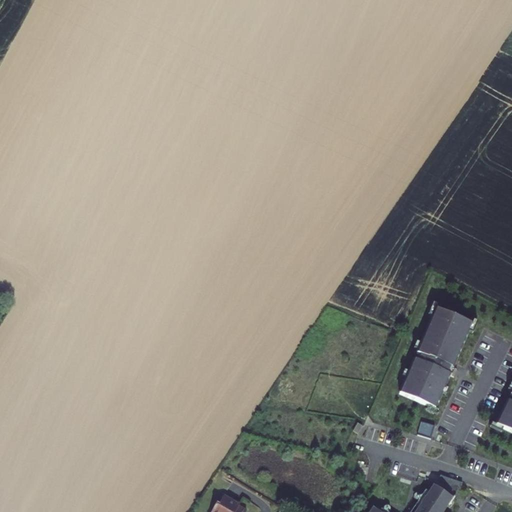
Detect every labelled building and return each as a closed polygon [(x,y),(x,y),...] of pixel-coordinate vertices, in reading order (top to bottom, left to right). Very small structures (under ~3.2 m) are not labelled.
[(466,331),(431,314),(411,358),(415,360),(412,366),(408,365),(392,399),(428,415),(443,381),(440,380),(444,373),(446,374),(466,331)] [(440,380),(443,381),(447,383),(451,376),(446,374),(444,373),(440,380)] [(511,385),(503,403),(507,404),(504,411),(500,409),(489,432),(511,443),(511,385)] [(428,427),(415,423),(411,437),(424,441),(428,427)] [(349,425),(344,433),(349,436),(353,428),(349,425)] [(437,477),(432,484),(451,496),(459,484),(437,477)] [(440,511),(449,500),(430,487),(414,511),(409,511),(371,511),(369,510),(367,511),(440,511)] [(214,508),(212,511),(238,511),(237,511),(238,509),(221,500),(217,509),(214,508)]
